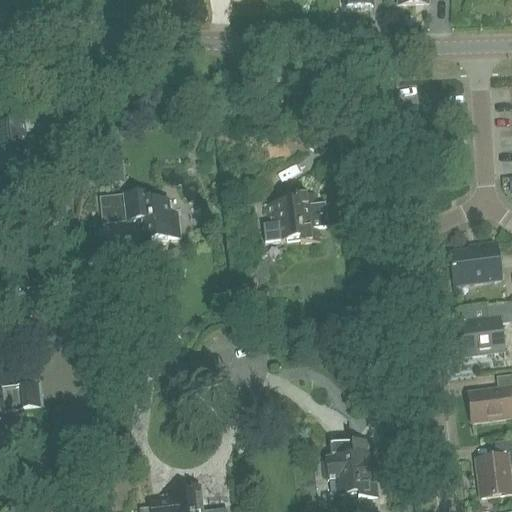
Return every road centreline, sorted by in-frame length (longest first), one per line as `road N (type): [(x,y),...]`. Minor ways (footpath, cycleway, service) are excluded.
road 1 (tertiary): [(477,47),(311,48),(0,29)]
road 2 (residential): [(445,511),(417,248),(430,226),(484,196)]
road 3 (residential): [(237,380),(95,349),(0,310)]
road 4 (residential): [(484,196),(477,47)]
